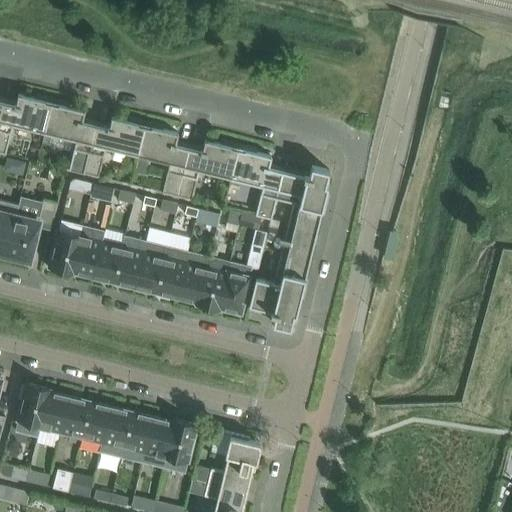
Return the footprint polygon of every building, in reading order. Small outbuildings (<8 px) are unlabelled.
[(44,131),(53,98),(36,94),(35,98),(18,94),(16,104),(14,104),(14,105),(2,102),(0,110),(0,151),(5,153),(12,124),(44,131)] [(83,172),(88,152),(89,152),(95,124),(84,121),(82,120),(85,110),(68,106),(69,102),(53,98),(44,131),(76,139),(69,169),(83,172)] [(88,152),(83,172),(98,176),(106,146),(137,154),(146,121),(129,117),(128,121),(112,116),(109,127),(108,127),(107,127),(95,124),(89,152),(88,152)] [(146,121),(137,154),(139,155),(151,157),(169,162),(162,192),(177,195),(189,147),(177,144),(175,143),(178,133),(161,129),(162,125),(146,121)] [(201,150),(189,147),(177,195),(192,199),(199,169),(231,177),(239,144),(222,139),(222,143),(205,139),(202,150),(201,149),(201,150)] [(239,144),(231,177),(263,185),(255,214),(271,218),(276,198),(282,170),(270,167),(270,166),(269,166),(271,156),(254,151),(255,148),(239,144)] [(139,155),(135,172),(147,175),(151,157),(139,155)] [(304,175),(282,170),(276,198),(299,203),(280,283),(255,277),(249,305),(271,310),(270,312),(275,313),(273,323),(290,327),(292,318),(295,319),(300,296),(303,297),(307,279),(304,279),(321,212),(323,212),(328,195),(325,194),(329,179),(327,179),(329,170),(311,165),(309,175),(304,174),(304,175)] [(90,193),(92,182),(74,178),(70,181),(68,187),(90,193)] [(90,193),(89,196),(111,201),(115,188),(92,182),(90,193)] [(118,199),(132,203),(134,193),(120,189),(118,199)] [(142,203),(154,206),(156,198),(144,195),(142,203)] [(0,252),(5,254),(16,210),(17,210),(19,204),(0,199),(0,252)] [(29,263),(34,241),(38,226),(50,229),(57,202),(43,199),(39,216),(17,210),(16,210),(5,254),(11,255),(10,258),(29,263)] [(174,213),(177,203),(163,200),(160,210),(174,213)] [(196,216),(198,208),(186,205),(184,213),(196,216)] [(204,210),(201,220),(217,224),(219,214),(204,210)] [(238,224),(241,213),(229,210),(227,221),(238,224)] [(240,225),(258,230),(261,217),(243,213),(240,225)] [(72,270),(93,275),(102,240),(104,231),(82,225),(80,234),(81,235),(72,270)] [(151,226),(148,238),(188,248),(191,237),(151,226)] [(72,273),(72,270),(81,235),(80,234),(58,229),(56,241),(49,268),(72,273)] [(135,286),(146,241),(124,235),(123,241),(122,245),(113,280),(135,286)] [(122,245),(102,240),(93,275),(113,280),(122,245)] [(135,286),(156,291),(167,246),(146,241),(135,286)] [(187,251),(167,246),(156,291),(176,296),(187,251)] [(187,251),(176,296),(197,301),(208,256),(187,251)] [(218,309),(219,306),(230,261),(208,256),(197,301),(196,304),(218,309)] [(251,267),(230,261),(219,306),(240,311),(251,267)] [(38,435),(40,426),(49,390),(49,387),(27,382),(15,430),(38,435)] [(40,426),(60,431),(69,395),(49,390),(40,426)] [(81,436),(90,401),(69,395),(60,431),(81,436)] [(81,436),(102,441),(110,406),(90,401),(81,436)] [(121,456),(131,411),(110,406),(102,441),(99,450),(121,456)] [(121,456),(141,461),(152,416),(131,411),(121,456)] [(162,466),(173,421),(152,416),(141,461),(162,466)] [(174,418),(173,421),(162,466),(185,471),(197,423),(174,418)] [(207,481),(232,487),(246,491),(251,470),(254,471),(261,444),(259,443),(260,442),(249,439),(249,436),(230,432),(225,454),(227,454),(223,471),(211,467),(207,481)] [(13,465),(10,477),(26,480),(29,469),(13,465)] [(52,487),(68,491),(73,471),(57,467),(52,487)] [(68,491),(88,496),(92,480),(72,475),(68,491)] [(244,503),(246,491),(232,487),(207,481),(204,495),(217,498),(213,511),(243,511),(244,511),(242,511),(244,503)] [(8,484),(0,482),(0,491),(4,493),(7,491),(8,484)] [(93,497),(110,501),(112,492),(95,488),(93,497)] [(128,496),(112,492),(110,501),(126,505),(128,496)] [(139,508),(152,511),(154,503),(155,498),(142,495),(139,508)] [(56,500),(54,508),(65,511),(67,503),(56,500)] [(65,511),(79,511),(81,504),(68,501),(67,503),(65,511)] [(183,511),(154,503),(152,511),(151,511),(183,511)]
